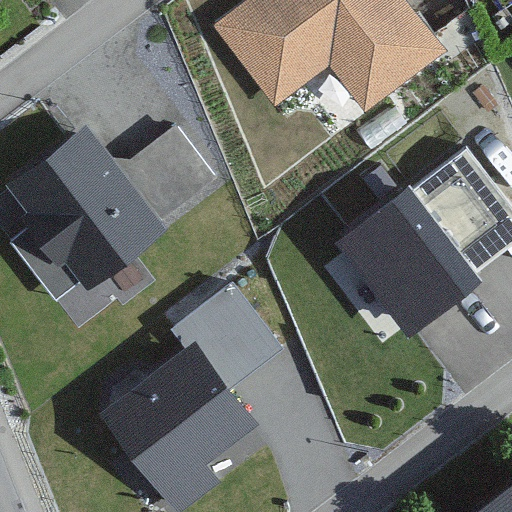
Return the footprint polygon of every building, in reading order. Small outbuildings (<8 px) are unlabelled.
[(276,92),(325,49),(369,99),(440,36),(408,0),(239,0),(215,23),(276,92)] [(67,127),(10,175),(102,283),(219,184),(169,125),(108,176),(67,127)] [(511,256),(443,167),(313,266),(385,359),(511,262),(511,256)] [(204,465),(255,424),(188,341),(98,412),(177,511),(216,480),(204,465)] [(511,511),(511,486),(478,511),(511,511)]
